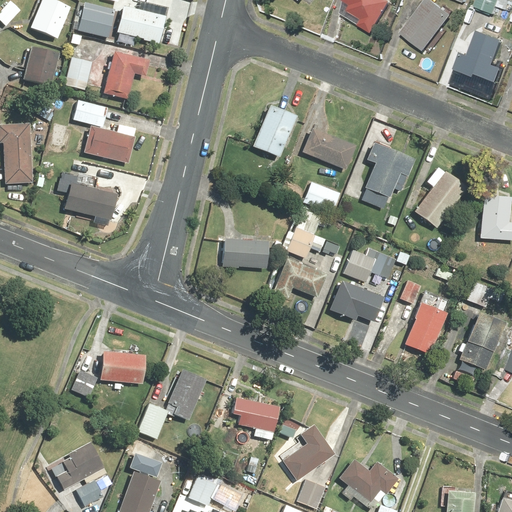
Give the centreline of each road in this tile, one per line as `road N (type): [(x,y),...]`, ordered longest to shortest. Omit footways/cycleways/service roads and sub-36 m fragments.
road 1 (residential): [(511,443),(150,298)]
road 2 (residential): [(511,142),(217,26)]
road 3 (residential): [(150,298),(217,26)]
road 4 (residential): [(150,298),(0,240)]
